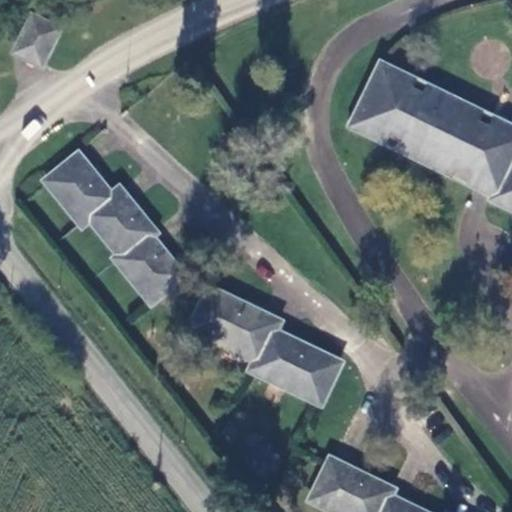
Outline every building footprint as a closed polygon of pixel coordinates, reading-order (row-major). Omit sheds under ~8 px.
[(55,34),(34,24),(19,54),(40,65),(55,34)] [(511,140),(477,124),(480,119),(425,92),(422,96),(412,91),(414,86),(382,71),(354,127),(387,143),(389,140),(400,146),(398,149),(452,175),(454,169),(510,197),(511,193),(511,140)] [(78,162),(50,184),(73,211),(74,210),(85,221),(89,218),(113,246),(115,245),(124,256),(118,262),(142,291),(144,289),(153,300),(180,278),(171,268),(168,270),(164,264),(166,262),(147,239),(152,235),(142,223),(139,225),(135,219),(137,218),(118,195),(111,201),(100,189),(98,190),(94,185),(97,183),(78,162)] [(253,373),(320,404),(337,368),(307,353),(305,357),(284,347),(286,343),(272,336),(277,326),(261,318),(259,322),(238,312),(240,309),(210,295),(192,331),(258,363),(253,373)] [(399,511),(400,507),(387,501),(390,494),(363,481),(361,485),(343,477),(345,473),(331,466),(314,503),(332,511),(399,511)]
